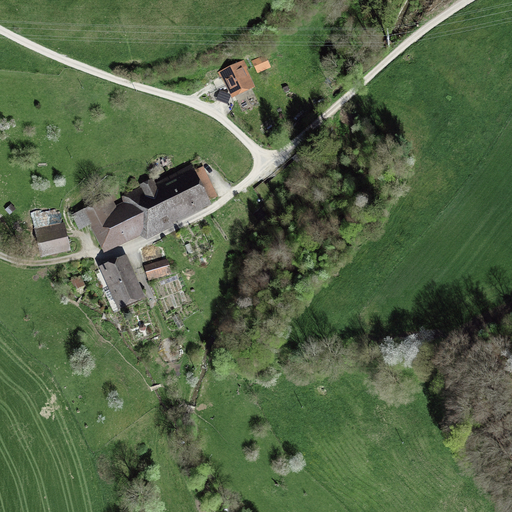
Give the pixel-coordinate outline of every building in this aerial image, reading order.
[(242,62),(218,72),(229,97),(253,87),(242,62)] [(299,156),(256,192),(265,203),(309,167),(299,156)] [(197,168),(155,188),(170,219),(212,199),(197,168)] [(139,184),(140,187),(123,195),(126,201),(131,211),(139,228),(141,233),(170,219),(155,188),(153,184),(151,178),(139,184)] [(110,195),(84,208),(71,214),(79,229),(91,224),(102,246),(139,228),(131,211),(126,201),(116,206),(110,195)] [(11,204),(5,209),(8,214),(15,208),(11,204)] [(64,223),(34,229),(40,257),(70,250),(64,223)] [(125,254),(99,266),(118,309),(144,297),(125,254)] [(143,265),(147,280),(167,274),(163,259),(143,265)] [(83,276),(72,281),(77,292),(89,287),(83,276)]
